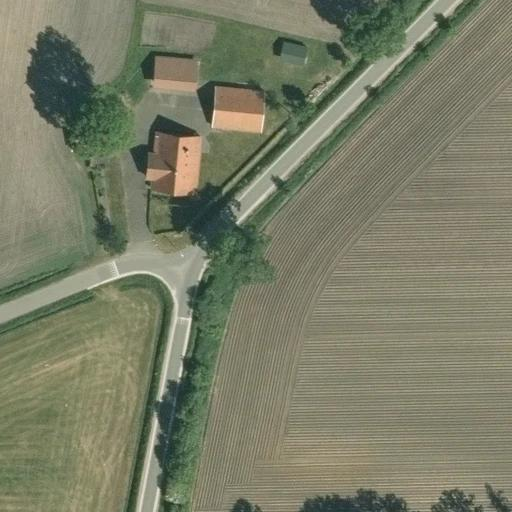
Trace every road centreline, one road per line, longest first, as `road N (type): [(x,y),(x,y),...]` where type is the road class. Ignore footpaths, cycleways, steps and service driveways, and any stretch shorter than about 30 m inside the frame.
road 1 (unclassified): [(185,271),(454,0)]
road 2 (unclassified): [(143,511),(185,271)]
road 3 (unclassified): [(0,314),(120,269),(185,271)]
